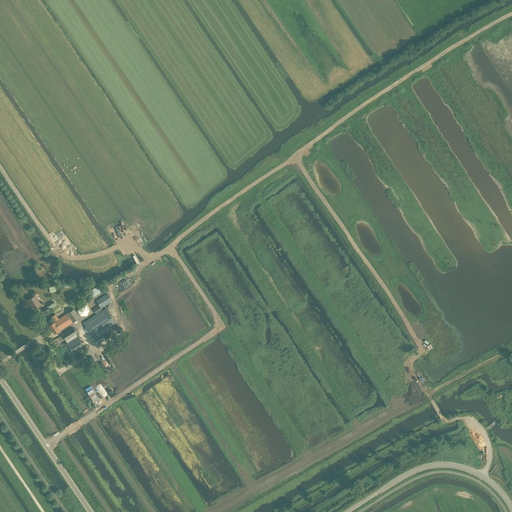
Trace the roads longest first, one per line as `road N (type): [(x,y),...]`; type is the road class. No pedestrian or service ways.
road 1 (tertiary): [(0,377),(90,511)]
road 2 (tertiary): [(347,511),(429,466),(481,476)]
